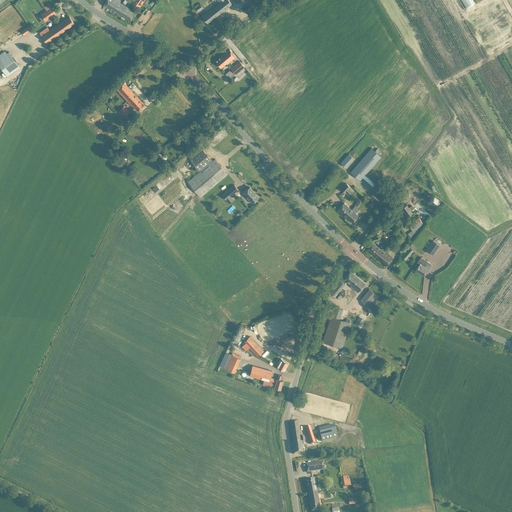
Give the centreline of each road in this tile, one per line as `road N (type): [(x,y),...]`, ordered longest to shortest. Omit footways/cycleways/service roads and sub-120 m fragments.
road 1 (unclassified): [(296,511),(284,409),(315,300),(354,251)]
road 2 (tertiary): [(186,70),(354,251)]
road 3 (tertiary): [(354,251),(430,308),(511,344)]
road 4 (tertiary): [(79,0),(186,70)]
